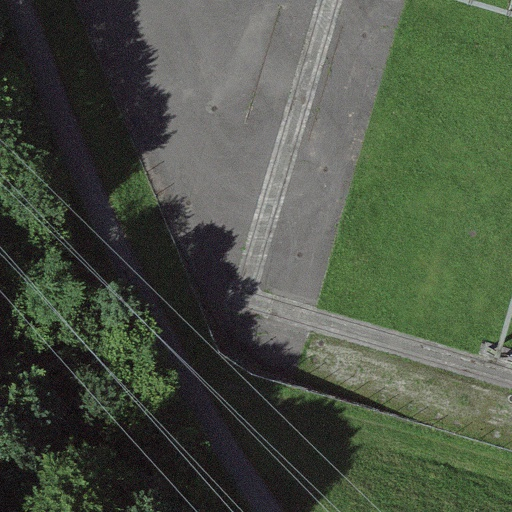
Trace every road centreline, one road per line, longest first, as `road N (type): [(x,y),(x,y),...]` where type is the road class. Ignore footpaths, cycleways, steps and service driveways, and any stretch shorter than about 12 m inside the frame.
road 1 (track): [(15,0),(112,241),(182,379),(268,511)]
road 2 (track): [(511,474),(182,379)]
